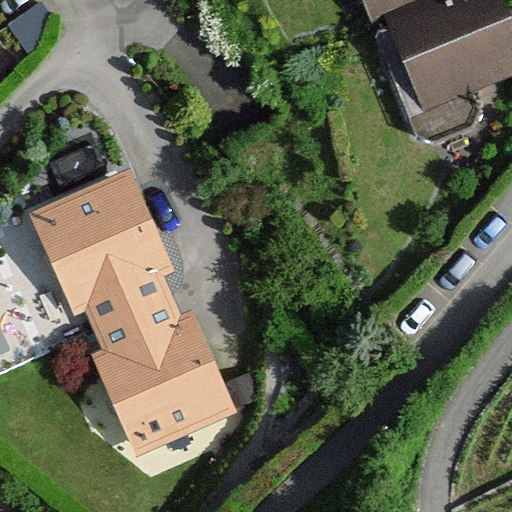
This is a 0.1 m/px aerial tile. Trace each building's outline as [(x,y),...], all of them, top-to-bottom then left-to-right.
[(373,0),(382,18),(424,0),(373,0)] [(467,125),(472,110),(462,85),(511,64),(511,45),(493,0),(424,0),(382,18),(389,36),(375,42),(414,135),(430,141),(467,125)] [(279,116),(218,152),(250,205),(311,169),(279,116)] [(53,277),(61,276),(73,304),(86,298),(99,325),(157,300),(144,272),(158,266),(122,184),(38,221),(50,246),(43,251),(40,258),(40,267),(45,273),(53,277)] [(100,362),(111,387),(103,393),(100,401),(102,410),(107,417),(116,420),(125,418),(136,445),(218,409),(181,325),(170,330),(157,300),(99,325),(112,357),(100,362)]
